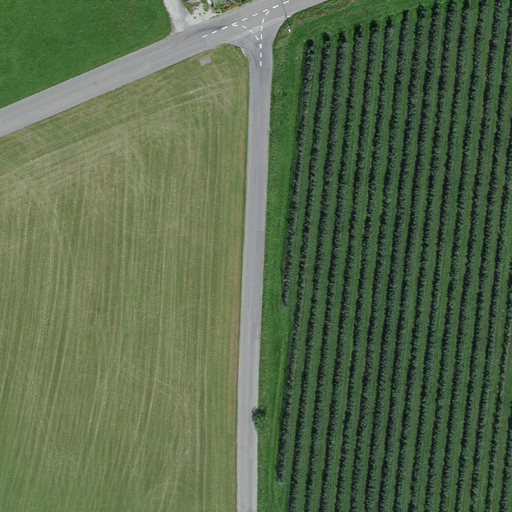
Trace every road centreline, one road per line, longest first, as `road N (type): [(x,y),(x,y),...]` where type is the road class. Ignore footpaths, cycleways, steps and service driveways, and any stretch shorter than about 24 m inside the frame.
road 1 (unclassified): [(252,511),(261,52),(254,22)]
road 2 (unclassified): [(254,22),(0,122)]
